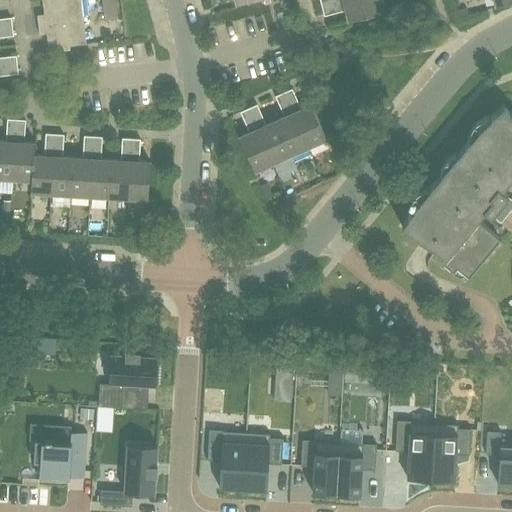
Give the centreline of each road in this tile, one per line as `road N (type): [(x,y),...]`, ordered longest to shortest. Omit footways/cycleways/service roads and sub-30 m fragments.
road 1 (unclassified): [(511,30),(472,54),(319,234)]
road 2 (residential): [(185,275),(193,85),(173,0)]
road 3 (residential): [(185,275),(192,294),(181,511)]
road 4 (residential): [(511,346),(438,334),(319,234)]
road 5 (unclassified): [(185,275),(0,263)]
road 6 (unclassified): [(319,234),(270,274),(185,275)]
